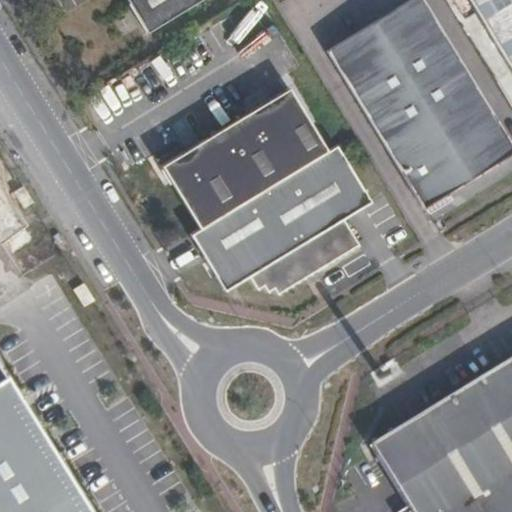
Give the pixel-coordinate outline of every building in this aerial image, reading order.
[(89,68),(131,42),(105,0),(102,0),(62,25),(89,68)] [(193,0),(129,0),(147,28),(193,0)] [(408,0),(327,51),(423,208),(426,207),(448,192),(511,152),(511,144),(422,0),(408,0)] [(511,0),(469,0),(476,11),(511,68),(511,0)] [(511,70),(511,68),(476,11),(468,16),(504,76),(511,70)] [(263,103),(229,124),(177,155),(160,165),(171,183),(199,228),(190,234),(224,289),(249,275),(257,288),(262,285),(267,292),(273,288),(276,294),(357,245),(342,218),(370,201),(336,145),(326,150),(288,88),(263,103)] [(260,98),(227,119),(229,124),(263,103),(260,98)] [(160,165),(177,155),(175,150),(153,163),(167,186),(171,183),(160,165)] [(448,192),(426,207),(429,213),(452,198),(448,192)] [(511,511),(511,358),(371,444),(409,506),(412,511),(511,511)] [(0,511),(88,511),(0,368),(0,511)]
